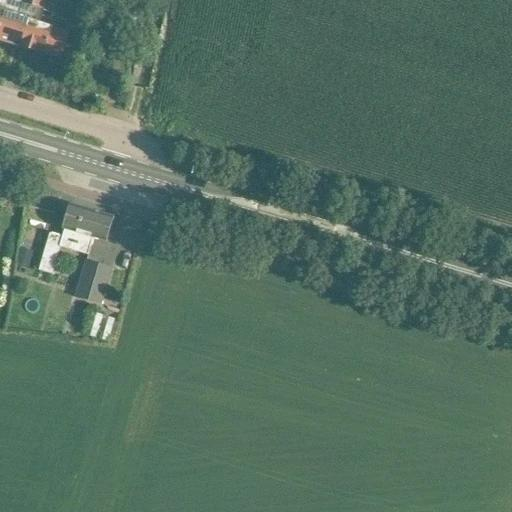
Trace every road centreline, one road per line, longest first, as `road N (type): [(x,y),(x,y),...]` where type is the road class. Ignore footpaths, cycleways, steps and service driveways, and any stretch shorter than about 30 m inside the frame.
road 1 (primary): [(404,252),(357,226),(250,194),(203,194)]
road 2 (primary): [(203,194),(360,249),(404,252)]
road 3 (residential): [(130,173),(134,145),(123,136),(0,99)]
road 4 (primary): [(130,173),(0,134)]
